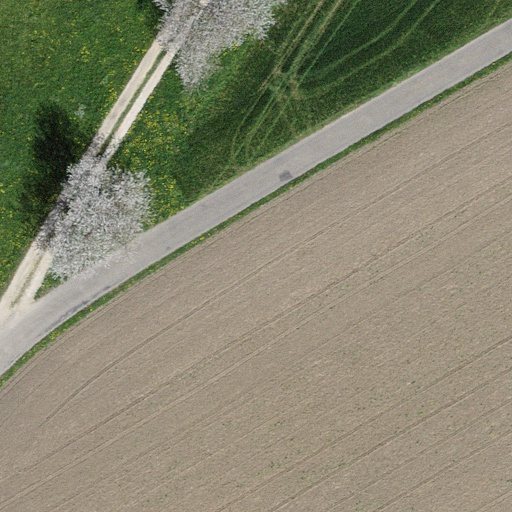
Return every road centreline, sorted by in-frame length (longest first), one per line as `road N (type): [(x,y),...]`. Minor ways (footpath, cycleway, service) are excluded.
road 1 (unclassified): [(511,39),(0,341)]
road 2 (track): [(0,331),(203,0)]
